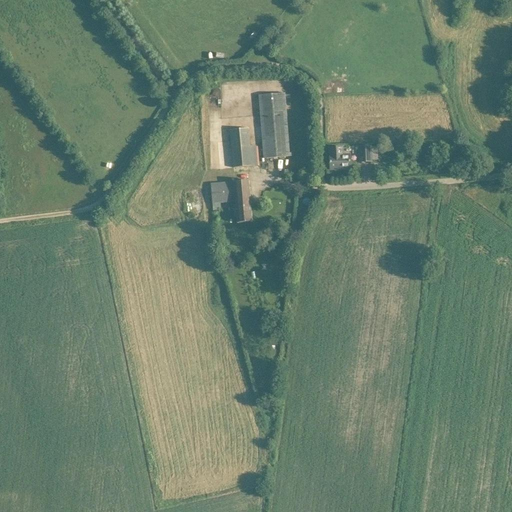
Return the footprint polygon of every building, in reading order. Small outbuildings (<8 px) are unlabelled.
[(106,7),(101,11),(107,18),(112,14),(106,7)] [(259,95),(259,99),(264,159),(291,157),(291,154),(289,154),(284,93),(259,95)] [(230,130),(232,149),(234,168),(258,166),(256,147),(250,148),(249,129),(230,130)] [(372,162),(372,152),(371,146),(359,146),(360,163),(372,162)] [(350,169),(350,159),(350,154),(343,154),(343,147),(329,148),(330,170),(350,169)] [(248,181),(212,184),(214,205),(238,203),(238,207),(236,207),(236,216),(239,216),(240,223),(251,222),(248,181)]
